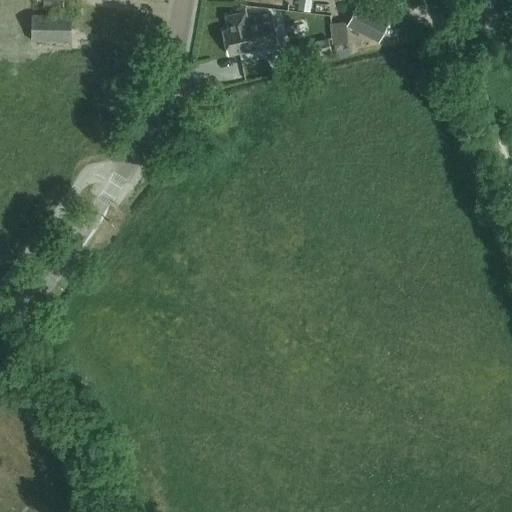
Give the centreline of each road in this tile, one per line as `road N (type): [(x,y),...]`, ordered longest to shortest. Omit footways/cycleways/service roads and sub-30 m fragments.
road 1 (tertiary): [(0,334),(119,177),(165,84),(184,0)]
road 2 (track): [(454,25),(511,170)]
